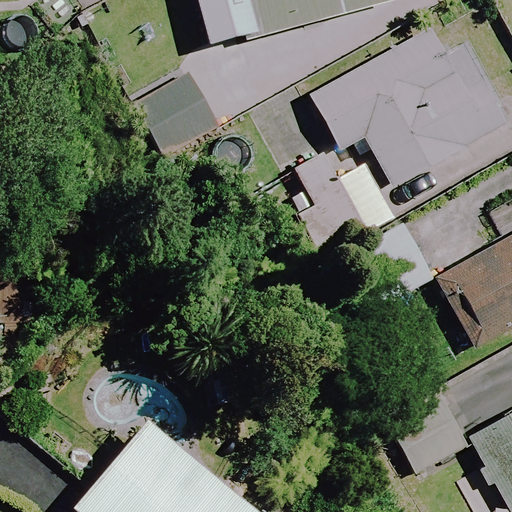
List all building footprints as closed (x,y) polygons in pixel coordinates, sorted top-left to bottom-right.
[(395,6),(393,0),(192,0),(206,54),(395,6)] [(461,96),(427,36),(308,103),(338,155),(362,142),(390,192),(500,131),(475,87),(461,96)] [(216,131),(190,80),(136,108),(162,159),(216,131)] [(294,171),(306,193),(291,201),(323,258),(391,220),(362,169),(341,181),(325,153),(294,171)] [(511,212),(494,223),(506,243),(434,283),(472,353),(511,331),(511,212)] [(429,285),(400,230),(353,256),(382,310),(429,285)] [(0,374),(10,375),(10,288),(0,288),(0,374)] [(466,450),(440,401),(389,429),(415,477),(466,450)] [(511,511),(511,419),(468,444),(505,511),(511,511)] [(251,511),(144,424),(72,511),(251,511)]
